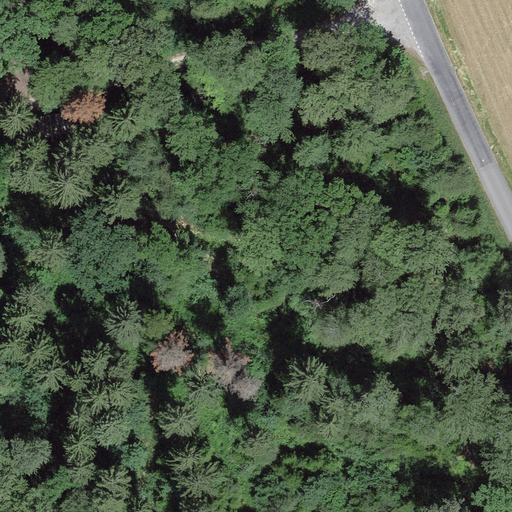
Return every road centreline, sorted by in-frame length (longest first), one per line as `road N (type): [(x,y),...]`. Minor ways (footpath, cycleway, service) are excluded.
road 1 (track): [(411,4),(42,91),(0,108)]
road 2 (tertiary): [(511,212),(409,0)]
